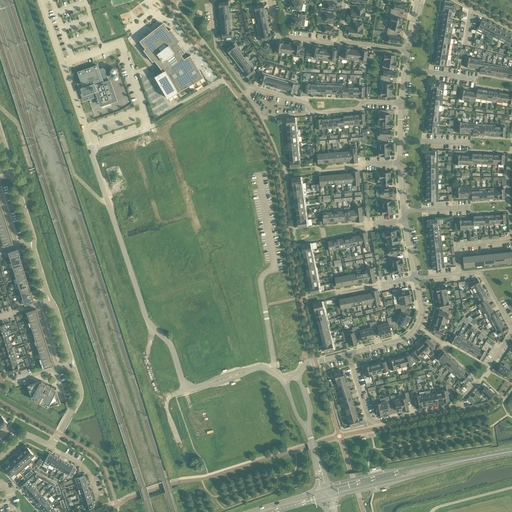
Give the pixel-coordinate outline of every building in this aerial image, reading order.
[(221,0),(222,1),(219,2),(218,2),(219,6),(218,6),(218,8),(231,7),(230,1),(228,1),(227,0),(221,0)] [(305,0),(304,0),(299,0),(298,3),(291,1),(291,4),(290,8),(293,9),(293,10),(296,11),(297,10),(301,11),(303,4),(304,4),(305,0)] [(326,5),(326,8),(327,9),(330,10),(330,9),(336,10),(337,6),(336,6),(336,3),(330,2),(329,0),(321,0),(322,1),(324,2),(323,5),(326,5)] [(452,11),(452,12),(455,12),(456,6),(448,5),(449,1),(445,0),(444,4),(443,5),(443,7),(443,10),(444,10),(452,11)] [(253,12),(265,9),(264,7),(263,3),(262,3),(262,4),(254,5),(253,5),(254,6),(251,6),(253,12)] [(393,3),(390,12),(397,14),(398,10),(404,12),(405,5),(393,3)] [(365,12),(364,12),(365,7),(356,6),(356,9),(356,11),(351,10),(350,17),(353,18),(354,18),(356,18),(356,19),(360,20),(360,19),(364,19),(365,12)] [(265,9),(253,12),(254,18),(265,15),(265,12),(265,9)] [(325,16),(324,20),(335,22),(335,18),(334,18),(335,15),(329,14),(329,11),(321,10),(320,16),(325,16)] [(397,14),(390,12),(388,22),(389,22),(401,25),(401,24),(402,21),(401,21),(402,19),(396,17),(397,14)] [(265,15),(254,18),(255,24),(267,21),(266,16),(265,15)] [(299,19),(292,18),(292,20),(291,20),(291,25),(294,25),(294,26),(298,26),(304,26),(306,15),(300,15),(299,19)] [(480,24),(476,31),(481,33),(483,31),(487,23),(485,22),(484,21),(483,21),(482,21),(481,20),(481,21),(480,21),(479,23),(480,24)] [(269,26),(267,21),(255,24),(257,30),(268,27),(268,26),(269,26)] [(316,25),(323,26),(322,32),(333,34),(334,30),(333,30),(333,27),(326,26),(327,23),(317,21),(316,25)] [(389,22),(387,32),(394,33),(395,30),(401,31),(402,25),(401,24),(401,25),(389,22)] [(203,77),(200,71),(190,55),(184,58),(181,55),(185,52),(178,42),(180,41),(170,29),(168,30),(164,25),(162,23),(139,41),(145,48),(143,50),(152,62),(154,60),(162,71),(154,76),(167,98),(177,92),(203,77)] [(358,35),(361,36),(362,29),(363,24),(354,23),(353,26),(354,26),(354,28),(349,27),(348,34),(350,34),(350,35),(351,35),(354,35),(354,36),(357,37),(358,35)] [(483,31),(481,33),(487,36),(488,34),(492,26),(490,25),(490,24),(488,23),(487,24),(487,23),(483,31)] [(493,26),(492,26),(488,34),(493,36),(497,29),(495,28),(495,27),(493,26)] [(268,27),(257,30),(258,35),(270,33),(269,27),(268,27)] [(497,29),(493,36),(499,39),(503,32),(500,30),(499,29),(498,29),(497,29)] [(233,30),(231,31),(221,32),(221,34),(222,34),(222,38),(223,38),(226,38),(226,41),(232,40),(231,37),(234,36),(233,30)] [(394,33),(387,32),(386,42),(399,44),(399,37),(393,36),(394,33)] [(503,32),(499,39),(504,42),(508,34),(506,33),(504,32),(503,32)] [(271,35),(270,33),(258,35),(260,41),(262,41),(263,41),(270,39),(271,39),(270,35),(271,35)] [(237,48),(239,47),(235,42),(233,43),(232,43),(232,44),(226,48),(225,49),(228,52),(227,52),(228,52),(229,54),(237,48)] [(282,44),(283,43),(276,42),(274,54),(281,55),(281,52),(282,44)] [(293,54),(292,56),(303,58),(305,48),(300,47),(301,45),(294,44),(294,46),(293,54)] [(305,58),(316,60),(318,49),(318,48),(312,47),(312,49),(307,48),(305,58)] [(343,47),(342,55),(339,54),(339,59),(347,60),(349,49),(349,48),(343,47)] [(237,48),(229,54),(230,56),(231,56),(233,58),(241,53),(237,48)] [(361,50),(361,51),(359,62),(368,63),(369,60),(369,57),(366,56),(367,51),(361,50)] [(395,61),(396,58),(395,58),(395,55),(389,54),(390,51),(383,50),(383,54),(384,54),(384,60),(395,61)] [(241,53),(233,58),(235,61),(235,62),(236,64),(244,57),(241,53)] [(246,56),(244,57),(236,64),(238,66),(238,65),(240,68),(250,61),(246,56)] [(447,60),(436,58),(435,63),(441,65),(441,66),(444,67),(444,65),(446,65),(447,60)] [(383,60),(382,69),(389,70),(389,67),(395,68),(396,61),(395,61),(384,60),(383,60)] [(250,61),(240,68),(241,69),(240,69),(243,73),(252,67),(253,66),(250,61)] [(78,84),(80,89),(84,100),(88,99),(97,96),(101,105),(116,100),(110,80),(108,81),(104,69),(103,68),(99,70),(97,65),(78,72),(82,82),(78,84)] [(252,67),(243,73),(245,75),(248,78),(249,77),(255,72),(255,73),(255,72),(252,67)] [(382,69),(380,79),(387,80),(387,76),(393,77),(394,71),(389,70),(382,69)] [(262,72),(261,74),(258,73),(256,79),(259,80),(259,82),(258,82),(258,83),(262,84),(262,85),(264,85),(268,74),(262,72)] [(268,74),(264,85),(269,87),(269,86),(270,86),(273,75),(268,74)] [(279,77),(273,75),(270,86),(273,87),(273,88),(276,89),(279,77)] [(279,77),(276,89),(278,89),(282,90),(285,79),(279,77)] [(285,79),(282,90),(285,91),(287,92),(291,80),(285,79)] [(387,80),(380,79),(380,90),(380,89),(392,90),(393,90),(393,84),(387,83),(387,80)] [(296,82),(291,80),(287,92),(290,93),(290,92),(294,93),(294,92),(294,90),(297,91),(299,85),(296,84),(296,82)] [(380,89),(380,90),(380,95),(378,95),(378,99),(385,99),(385,96),(391,96),(391,93),(391,94),(392,90),(380,89)] [(229,102),(221,107),(224,112),(225,111),(232,107),(229,102)] [(232,107),(225,111),(227,115),(234,111),(232,107)] [(390,120),(390,117),(390,114),(384,114),(384,110),(377,110),(377,113),(377,114),(379,114),(378,120),(390,120)] [(234,111),(227,115),(229,119),(237,114),(234,111)] [(237,114),(229,119),(232,123),(239,118),(237,114)] [(239,118),(232,123),(234,127),(242,122),(239,118)] [(194,119),(189,122),(196,132),(205,126),(202,121),(197,124),(194,119)] [(378,120),(378,126),(378,129),(385,130),(385,126),(391,127),(391,120),(390,120),(378,120)] [(242,122),(234,127),(236,131),(244,126),(242,122)] [(205,126),(196,132),(202,142),(207,139),(203,134),(208,131),(205,126)] [(244,126),(236,131),(239,134),(245,130),(246,130),(244,126)] [(377,129),(377,140),(384,140),(384,136),(390,136),(390,130),(385,130),(378,129),(377,129)] [(238,135),(240,139),(248,134),(245,130),(239,134),(238,135)] [(248,134),(240,139),(243,143),(250,138),(248,134)] [(250,138),(243,143),(245,146),(252,142),(250,138)] [(207,139),(202,142),(208,152),(218,147),(215,142),(210,144),(207,139)] [(384,143),(384,140),(377,140),(377,149),(377,150),(389,149),(390,149),(390,143),(384,143)] [(252,142),(245,146),(247,150),(255,146),(252,142)] [(156,146),(147,149),(147,151),(150,160),(156,158),(155,153),(158,152),(156,146)] [(255,146),(247,150),(250,154),(257,149),(255,146)] [(218,147),(208,152),(215,163),(219,160),(216,155),(221,152),(218,147)] [(257,149),(250,154),(252,158),(260,153),(257,149)] [(252,158),(254,163),(262,158),(260,153),(252,158)] [(120,158),(112,161),(113,166),(122,163),(120,158)] [(156,158),(150,160),(154,170),(163,167),(161,161),(158,162),(156,158)] [(219,160),(215,163),(221,173),(231,167),(227,162),(223,165),(219,160)] [(122,163),(113,166),(115,171),(124,168),(122,163)] [(163,167),(154,170),(157,180),(163,178),(161,173),(165,172),(163,167)] [(124,168),(115,171),(117,176),(126,173),(124,168)] [(126,173),(117,176),(118,181),(127,178),(126,173)] [(292,184),(303,183),(302,177),(292,178),(292,180),(291,180),(292,185),(292,184)] [(127,178),(118,181),(120,187),(129,184),(127,178)] [(163,178),(157,180),(160,190),(170,187),(168,182),(165,183),(163,178)] [(380,179),(381,184),(379,184),(379,188),(386,188),(386,185),(392,184),(391,178),(390,178),(380,179)] [(129,184),(120,187),(122,192),(123,192),(131,189),(129,184)] [(170,187),(160,190),(164,201),(170,199),(168,194),(172,193),(170,187)] [(386,188),(379,188),(379,198),(386,198),(386,194),(392,194),(392,188),(386,188)] [(131,189),(123,192),(124,197),(133,194),(132,189),(131,189)] [(230,189),(224,189),(224,201),(235,201),(235,195),(230,195),(230,189)] [(133,194),(124,197),(126,202),(135,199),(133,194)] [(386,198),(379,198),(381,208),(392,207),(393,207),(393,201),(387,201),(386,198)] [(135,199),(126,202),(128,207),(137,204),(135,199)] [(170,199),(164,201),(167,209),(167,211),(177,208),(175,202),(171,203),(170,199)] [(235,201),(224,201),(224,213),(230,213),(230,207),(235,207),(235,201)] [(137,204),(128,207),(130,212),(138,209),(137,204)] [(393,210),(392,207),(381,208),(382,215),(387,215),(387,214),(393,213),(392,210),(393,210)] [(138,209),(130,212),(131,217),(140,214),(138,209)] [(230,213),(224,213),(224,225),(235,225),(235,219),(230,219),(230,213)] [(140,214),(131,217),(133,222),(142,219),(140,214)] [(142,219),(133,222),(135,228),(144,225),(142,219)] [(7,225),(7,224),(0,226),(0,236),(10,234),(9,233),(9,232),(9,231),(8,230),(8,228),(7,227),(7,226),(7,225)] [(235,225),(224,225),(224,238),(230,238),(230,231),(235,231),(235,225)] [(178,227),(168,230),(169,232),(172,241),(178,239),(176,234),(180,233),(178,227)] [(360,240),(367,239),(366,232),(359,233),(359,235),(360,240)] [(10,234),(0,236),(0,241),(2,246),(12,243),(12,242),(12,241),(12,240),(11,240),(11,239),(11,238),(10,236),(10,235),(10,236),(10,234)] [(142,235),(133,238),(135,243),(144,240),(142,235)] [(385,238),(384,238),(386,248),(392,247),(392,243),(398,243),(397,236),(396,236),(396,237),(385,238)] [(178,239),(172,241),(175,250),(175,251),(185,248),(183,243),(180,244),(178,239)] [(367,239),(360,240),(361,244),(362,247),(368,245),(367,239)] [(144,240),(135,243),(137,249),(146,246),(144,240)] [(303,251),(313,249),(312,243),(301,245),(302,247),(301,247),(302,252),(303,252),(303,251)] [(146,246),(137,249),(138,254),(147,251),(146,246)] [(399,246),(392,247),(386,248),(387,258),(394,257),(394,253),(400,252),(399,246)] [(185,248),(175,251),(179,262),(185,260),(183,255),(186,253),(185,248)] [(19,255),(18,249),(8,252),(10,258),(19,255)] [(303,251),(303,252),(303,253),(302,253),(303,257),(314,255),(313,249),(303,251)] [(463,267),(511,261),(511,251),(511,250),(510,250),(510,251),(507,251),(507,250),(499,251),(499,252),(497,252),(497,251),(494,252),(494,253),(492,253),(492,252),(489,252),(489,253),(486,253),(484,253),(484,254),(482,255),(481,253),(479,253),(479,254),(476,254),(474,254),(474,255),(471,256),(471,254),(469,254),(469,255),(466,255),(464,255),(464,256),(462,257),(463,267)] [(147,251),(138,254),(140,259),(149,256),(147,251)] [(314,255),(303,257),(304,261),(305,261),(305,263),(315,261),(314,255)] [(149,256),(140,259),(142,264),(151,261),(149,256)] [(233,256),(228,258),(232,269),(243,265),(241,260),(235,262),(233,256)] [(395,260),(394,257),(387,258),(388,262),(389,262),(390,267),(402,265),(403,265),(402,259),(395,260)] [(151,261),(142,264),(144,269),(153,266),(151,261)] [(315,261),(305,263),(305,265),(306,269),(316,267),(315,261)] [(243,265),(232,269),(237,281),(242,279),(240,273),(245,271),(243,265)] [(390,267),(389,267),(390,274),(392,273),(392,274),(398,273),(397,272),(403,271),(402,268),(403,268),(402,265),(390,267)] [(153,266),(144,269),(145,274),(154,271),(153,266)] [(316,267),(306,269),(306,274),(307,273),(307,275),(318,273),(316,267)] [(367,276),(374,274),(373,268),(366,269),(366,271),(367,276)] [(154,271),(145,274),(147,279),(156,277),(154,271)] [(318,273),(307,275),(308,277),(307,277),(308,281),(319,279),(318,273)] [(375,281),(374,274),(367,276),(368,281),(369,283),(375,281)] [(194,275),(184,278),(185,280),(188,289),(194,287),(192,282),(196,281),(194,275)] [(156,277),(147,279),(149,285),(158,282),(156,277)] [(242,279),(237,281),(241,292),(251,288),(249,282),(244,284),(242,279)] [(320,285),(319,279),(308,281),(309,286),(310,287),(320,285)] [(472,288),(480,284),(477,279),(469,284),(472,288)] [(17,290),(20,289),(29,286),(27,281),(18,283),(15,284),(17,290)] [(158,282),(149,285),(150,290),(159,287),(158,282)] [(446,290),(444,284),(438,284),(438,286),(435,287),(436,292),(446,290)] [(483,288),(480,284),(472,288),(474,293),(483,288)] [(310,287),(309,287),(310,292),(311,292),(311,294),(321,292),(320,285),(310,287)] [(159,287),(150,290),(152,295),(161,292),(159,287)] [(194,287),(188,289),(191,298),(191,299),(200,296),(199,291),(195,292),(194,287)] [(251,288),(241,292),(245,303),(250,301),(248,296),(253,294),(251,288)] [(474,293),(473,293),(476,298),(485,293),(483,288),(474,293)] [(399,298),(410,296),(410,292),(409,292),(409,290),(400,292),(400,289),(392,290),(393,294),(398,293),(399,298)] [(372,298),(378,297),(377,290),(370,291),(371,293),(372,298)] [(21,294),(19,295),(20,300),(23,299),(32,296),(30,291),(21,294)] [(161,292),(152,295),(154,300),(163,297),(161,292)] [(476,298),(478,303),(479,303),(486,299),(488,298),(485,293),(476,298)] [(23,299),(25,304),(34,302),(32,296),(23,299)] [(396,299),(397,304),(395,305),(396,309),(400,308),(400,307),(403,307),(402,304),(411,302),(410,300),(411,300),(410,296),(399,298),(396,299)] [(163,297),(154,300),(156,305),(164,302),(163,297)] [(378,297),(372,298),(372,302),(373,305),(380,303),(378,297)] [(479,303),(478,303),(477,304),(480,308),(488,304),(486,299),(479,303)] [(250,301),(245,303),(249,315),(260,311),(258,305),(253,307),(250,301)] [(315,310),(325,307),(323,301),(313,304),(314,306),(313,306),(314,310),(315,310)] [(448,301),(438,303),(439,308),(442,308),(442,309),(448,310),(449,306),(448,301)] [(164,302),(156,305),(157,311),(166,308),(164,302)] [(480,308),(479,309),(482,314),(483,313),(491,308),(488,304),(480,308)] [(400,307),(400,308),(401,311),(398,316),(408,322),(410,319),(411,317),(403,312),(405,310),(409,309),(408,306),(403,307),(400,307)] [(315,310),(315,312),(316,316),(326,313),(325,307),(315,310)] [(494,313),(491,308),(483,313),(486,318),(487,317),(494,313)] [(28,322),(39,319),(37,315),(38,314),(36,309),(25,313),(28,322)] [(439,310),(437,316),(446,319),(448,313),(448,310),(442,309),(442,311),(439,310)] [(208,310),(198,313),(199,315),(202,324),(208,322),(206,317),(210,316),(208,310)] [(260,311),(249,315),(254,326),(259,324),(257,318),(262,316),(260,311)] [(496,312),(494,313),(487,317),(489,322),(499,317),(496,312)] [(326,313),(316,316),(317,320),(318,322),(328,319),(326,313)] [(170,316),(161,319),(163,324),(172,321),(170,316)] [(395,321),(392,322),(391,322),(392,324),(392,325),(393,329),(397,328),(396,325),(397,322),(404,327),(405,325),(406,325),(408,322),(398,316),(395,321)] [(437,316),(436,321),(445,324),(446,319),(437,316)] [(391,322),(392,322),(390,317),(387,318),(388,323),(382,324),(386,336),(389,335),(389,334),(391,334),(389,325),(392,325),(392,324),(391,322)] [(499,317),(489,322),(492,327),(493,326),(501,321),(499,317)] [(39,319),(28,322),(31,331),(42,328),(39,319)] [(328,319),(318,322),(318,324),(319,328),(329,325),(328,319)] [(172,321),(163,324),(165,330),(174,327),(172,321)] [(386,336),(382,324),(377,326),(376,321),(372,322),(374,329),(377,328),(380,337),(382,336),(382,337),(386,336)] [(436,321),(434,326),(443,329),(445,324),(436,321)] [(504,326),(501,321),(493,326),(496,331),(504,326)] [(208,322),(202,324),(205,333),(205,334),(215,331),(213,325),(210,326),(208,322)] [(374,329),(372,322),(369,323),(370,327),(365,329),(368,340),(372,339),(374,338),(371,330),(374,329)] [(329,325),(319,328),(320,332),(321,334),(331,331),(329,325)] [(352,327),(352,330),(347,331),(351,345),(354,344),(354,343),(356,343),(354,335),(357,334),(355,326),(352,327)] [(358,326),(355,326),(357,334),(360,333),(362,341),(364,341),(368,340),(365,329),(360,330),(358,326)] [(443,329),(434,326),(432,331),(435,332),(434,335),(440,339),(443,329)] [(504,326),(496,331),(498,336),(507,331),(504,326)] [(174,327),(165,330),(167,335),(175,332),(174,327)] [(44,337),(42,328),(31,331),(34,341),(44,337)] [(215,331),(205,334),(206,335),(209,344),(215,342),(213,337),(217,336),(215,331)] [(331,331),(321,334),(321,335),(320,336),(322,340),(332,337),(331,331)] [(175,332),(167,335),(168,340),(177,337),(175,332)] [(460,332),(458,336),(453,344),(458,347),(462,338),(463,337),(464,335),(460,332)] [(453,344),(458,336),(453,333),(448,341),(453,344)] [(8,336),(0,338),(0,339),(1,344),(1,345),(10,342),(8,337),(8,336)] [(47,346),(44,337),(34,341),(37,350),(47,346)] [(177,337),(168,340),(170,345),(179,342),(177,337)] [(334,343),(332,337),(322,340),(323,344),(323,345),(324,346),(334,343)] [(463,337),(462,338),(458,347),(462,349),(468,340),(463,337)] [(423,342),(430,349),(437,343),(437,342),(431,338),(429,340),(427,338),(423,342)] [(472,343),(468,340),(462,349),(467,352),(472,343)] [(10,342),(1,345),(2,345),(3,350),(12,348),(12,347),(10,342)] [(179,342),(170,345),(172,350),(181,347),(179,342)] [(215,342),(209,344),(212,353),(212,355),(222,352),(220,346),(216,347),(215,342)] [(430,349),(423,342),(419,346),(426,353),(430,349)] [(324,346),(323,345),(324,350),(325,350),(325,352),(335,349),(334,343),(324,346)] [(472,343),(467,352),(472,355),(477,346),(477,345),(472,343)] [(47,346),(37,350),(39,359),(50,356),(47,346)] [(419,346),(415,349),(422,356),(422,357),(427,353),(426,353),(419,346)] [(481,349),(477,346),(472,355),(477,357),(481,349)] [(14,347),(12,347),(12,348),(3,350),(3,351),(5,356),(16,353),(16,352),(15,352),(14,347)] [(181,347),(172,350),(173,355),(174,355),(182,352),(181,347)] [(422,356),(415,349),(411,353),(413,355),(412,356),(415,362),(418,360),(422,357),(422,356)] [(481,349),(477,357),(481,360),(486,352),(481,349)] [(440,361),(446,354),(442,350),(436,357),(440,361)] [(182,352),(174,355),(176,360),(185,357),(183,352),(182,352)] [(16,353),(5,356),(7,362),(6,362),(7,362),(15,359),(17,359),(16,353)] [(450,357),(446,354),(440,361),(443,364),(444,364),(450,357)] [(409,355),(404,356),(406,365),(407,365),(412,364),(415,362),(412,356),(410,357),(409,355)] [(50,356),(39,359),(42,368),(54,365),(52,360),(50,356)] [(404,356),(399,357),(402,368),(407,366),(407,365),(406,365),(404,356)] [(185,357),(176,360),(178,365),(187,362),(185,357)] [(444,364),(443,364),(443,365),(447,369),(454,361),(450,357),(444,364)] [(17,365),(15,359),(7,362),(8,367),(8,368),(17,365)] [(389,363),(387,363),(389,370),(396,368),(394,359),(391,359),(388,359),(388,360),(389,363)] [(225,361),(215,364),(216,366),(219,374),(225,372),(223,368),(227,366),(225,361)] [(385,361),(380,363),(382,372),(389,370),(387,363),(386,364),(385,361)] [(454,361),(447,369),(451,373),(458,365),(454,361)] [(187,362),(178,365),(179,370),(188,367),(187,362)] [(380,363),(374,364),(377,374),(383,373),(382,372),(380,363)] [(377,374),(374,364),(369,365),(372,374),(372,375),(372,376),(377,374)] [(509,369),(500,364),(496,371),(505,376),(509,369)] [(17,365),(8,368),(9,368),(10,373),(10,374),(11,373),(18,371),(19,371),(19,370),(17,365)] [(372,374),(369,365),(364,367),(365,369),(361,370),(363,377),(372,375),(372,374)] [(458,365),(451,373),(455,376),(456,375),(462,368),(458,365)] [(188,367),(179,370),(181,376),(190,373),(188,367)] [(466,372),(462,368),(456,375),(460,379),(466,372)] [(335,379),(344,377),(342,370),(334,373),(335,379)] [(225,372),(219,374),(222,383),(222,385),(232,382),(230,376),(226,377),(225,372)] [(470,376),(466,372),(460,379),(464,383),(470,376)] [(190,373),(181,376),(183,381),(192,378),(190,373)] [(344,377),(335,379),(337,385),(346,382),(344,377)] [(192,378),(183,381),(184,386),(193,383),(192,378)] [(31,390),(29,390),(31,396),(32,396),(36,397),(34,399),(35,400),(35,399),(39,402),(40,402),(44,404),(44,405),(46,403),(49,404),(49,406),(55,404),(55,402),(59,401),(60,403),(60,402),(56,389),(56,388),(55,388),(55,389),(53,388),(52,388),(51,387),(51,386),(50,386),(46,384),(41,382),(42,381),(41,381),(28,385),(27,385),(28,386),(29,385),(31,390)] [(346,382),(337,385),(339,391),(348,388),(346,382)] [(193,383),(184,386),(186,391),(195,388),(193,383)] [(443,401),(443,402),(445,401),(445,402),(449,401),(447,392),(454,391),(454,390),(447,384),(445,385),(446,389),(441,390),(443,401)] [(481,387),(476,392),(480,396),(481,394),(488,399),(493,393),(489,390),(489,389),(488,388),(486,386),(484,389),(481,387)] [(349,388),(348,388),(339,391),(341,397),(349,394),(349,392),(350,391),(349,387),(349,388)] [(195,388),(186,391),(188,396),(197,393),(195,388)] [(422,405),(420,395),(414,396),(413,391),(410,392),(411,399),(414,399),(416,408),(420,407),(420,406),(422,406),(422,405)] [(406,398),(400,399),(402,410),(406,410),(406,409),(408,409),(406,400),(410,400),(408,392),(405,393),(406,398)] [(351,400),(349,394),(341,397),(343,403),(351,400)] [(400,399),(399,395),(394,396),(394,395),(390,396),(392,403),(395,403),(396,411),(399,411),(402,410),(400,399)] [(385,399),(380,400),(381,403),(383,414),(387,414),(387,413),(389,413),(387,404),(390,404),(389,396),(385,397),(385,399)] [(383,414),(381,403),(375,404),(374,399),(371,400),(373,407),(375,407),(377,415),(379,414),(379,415),(383,414)] [(351,400),(343,403),(345,409),(353,406),(351,400)] [(353,406),(345,409),(346,415),(355,412),(353,406)] [(355,412),(346,415),(348,420),(357,418),(356,415),(358,415),(357,411),(356,411),(355,412)] [(359,424),(357,418),(348,420),(350,427),(359,424)] [(31,459),(35,456),(33,454),(27,447),(27,448),(24,451),(31,459)] [(24,451),(20,455),(28,465),(32,461),(31,459),(24,451)] [(48,466),(49,465),(54,456),(49,453),(43,463),(48,466)] [(28,465),(20,455),(15,459),(24,468),(28,465)] [(54,456),(49,465),(54,467),(59,458),(54,456)] [(59,458),(54,467),(58,470),(63,461),(59,458)] [(15,459),(11,462),(20,472),(24,468),(15,459)] [(68,464),(63,461),(58,470),(63,472),(68,464)] [(20,472),(11,462),(7,466),(15,474),(14,474),(16,476),(20,472)] [(68,464),(63,472),(68,475),(68,476),(68,475),(72,477),(73,474),(74,475),(76,472),(75,471),(76,468),(73,466),(68,464)] [(15,474),(7,466),(3,469),(9,476),(11,478),(14,474),(15,474)] [(76,484),(86,481),(84,476),(85,475),(74,478),(74,479),(75,479),(76,484)] [(24,491),(32,484),(28,480),(29,480),(28,480),(20,487),(21,487),(24,491)] [(88,486),(86,481),(76,484),(78,489),(88,486)] [(34,483),(32,484),(24,491),(28,495),(35,488),(36,488),(37,487),(34,483)] [(88,486),(78,489),(80,494),(89,491),(88,486)] [(35,488),(28,495),(32,499),(39,492),(36,488),(35,488)] [(89,491),(80,494),(77,495),(79,500),(81,499),(91,496),(89,491)] [(43,496),(39,492),(32,499),(35,503),(43,496)] [(45,494),(43,496),(35,503),(39,507),(49,498),(45,494)] [(92,501),(91,496),(81,499),(83,504),(92,501)] [(49,498),(39,507),(42,511),(50,504),(52,502),(49,498)] [(92,501),(83,504),(85,509),(84,510),(95,507),(94,506),(92,501)]
